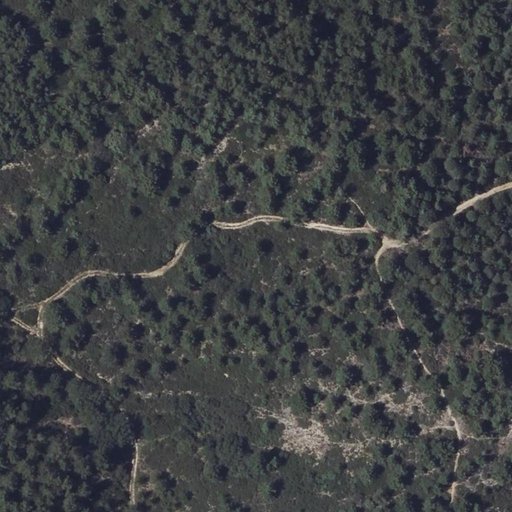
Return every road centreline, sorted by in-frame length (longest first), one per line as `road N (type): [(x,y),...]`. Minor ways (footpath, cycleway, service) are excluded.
road 1 (track): [(27,326),(96,272),(147,276),(177,259),(199,225),(267,219),(381,233)]
road 2 (track): [(386,248),(511,183)]
